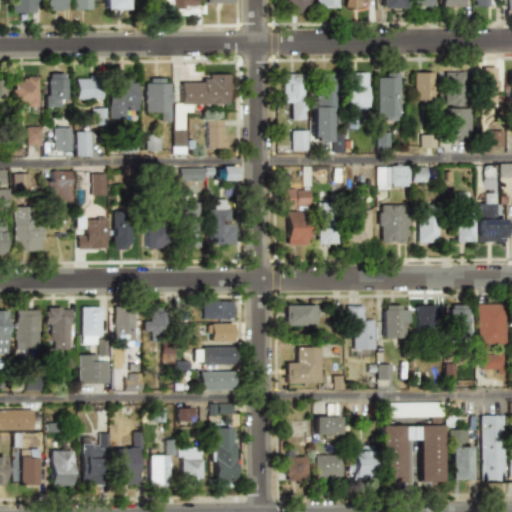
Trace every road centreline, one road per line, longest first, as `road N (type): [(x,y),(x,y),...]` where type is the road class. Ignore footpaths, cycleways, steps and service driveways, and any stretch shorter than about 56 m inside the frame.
road 1 (residential): [(511,276),(0,282)]
road 2 (residential): [(511,40),(0,45)]
road 3 (residential): [(262,511),(259,161)]
road 4 (residential): [(259,161),(257,0)]
